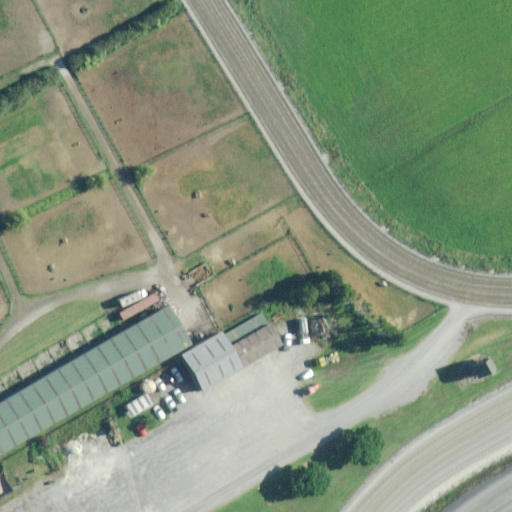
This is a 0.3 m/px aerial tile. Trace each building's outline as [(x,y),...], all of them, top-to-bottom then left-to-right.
[(155,310),(0,400),(0,457),(180,353),(155,310)] [(192,402),(233,376),(271,353),(258,331),(218,354),(207,337),(167,363),(192,402)] [(478,378),(471,363),(453,372),(461,387),(478,378)] [(139,383),(139,385),(139,387),(139,388),(140,389),(140,390),(141,391),(142,392),(143,393),(145,393),(146,393),(147,393),(149,393),(150,393),(151,392),(152,391),(153,390),(154,389),(154,387),(154,386),(154,385),(154,384),(153,382),(153,381),(152,380),(151,379),(149,379),(148,378),(147,378),(146,378),(144,378),(143,379),(142,380),(141,380),(140,381),(139,383)] [(0,497),(10,491),(4,482),(0,484),(0,497)]
